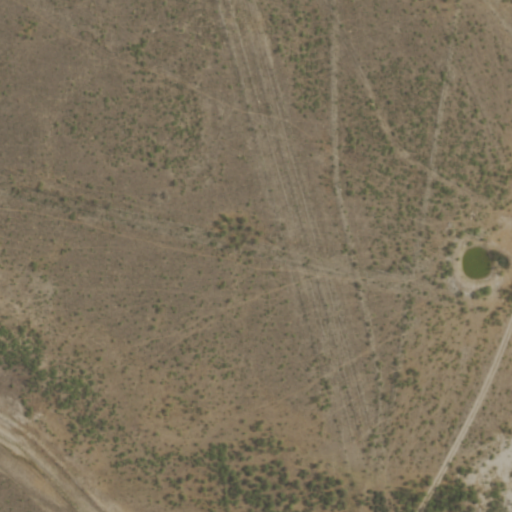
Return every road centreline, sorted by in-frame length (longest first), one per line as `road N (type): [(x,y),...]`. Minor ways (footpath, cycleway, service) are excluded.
road 1 (track): [(391,511),(450,380),(496,172)]
road 2 (track): [(511,162),(496,172),(456,151),(324,0)]
